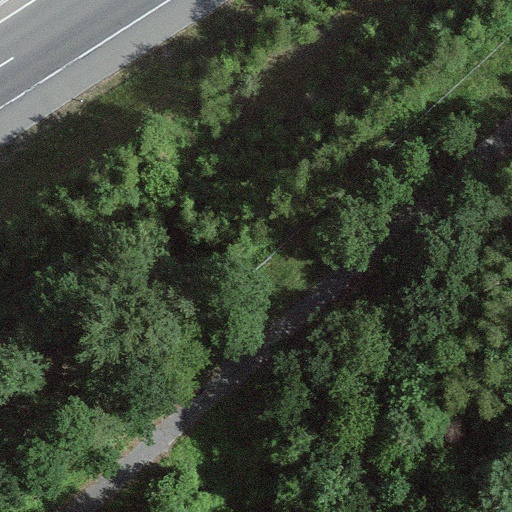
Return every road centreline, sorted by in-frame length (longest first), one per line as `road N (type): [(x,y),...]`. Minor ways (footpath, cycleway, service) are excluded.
road 1 (track): [(76,511),(511,137)]
road 2 (motorway): [(0,66),(104,0)]
